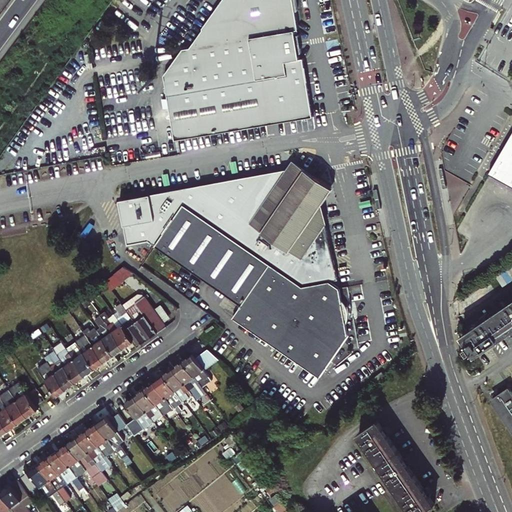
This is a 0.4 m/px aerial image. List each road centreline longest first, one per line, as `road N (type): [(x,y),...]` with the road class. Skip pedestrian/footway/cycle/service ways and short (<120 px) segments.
road 1 (residential): [(0,462),(201,319),(119,256),(99,184)]
road 2 (unknown): [(378,477),(332,504),(317,483),(352,434),(411,401),(449,488),(475,487)]
road 3 (secondary): [(382,138),(421,311),(451,387)]
road 4 (secondary): [(451,387),(403,134)]
road 5 (residential): [(99,184),(278,144)]
road 6 (secondary): [(451,387),(497,511)]
road 7 (secondary): [(401,128),(374,0)]
road 8 (secondary): [(356,0),(380,125)]
